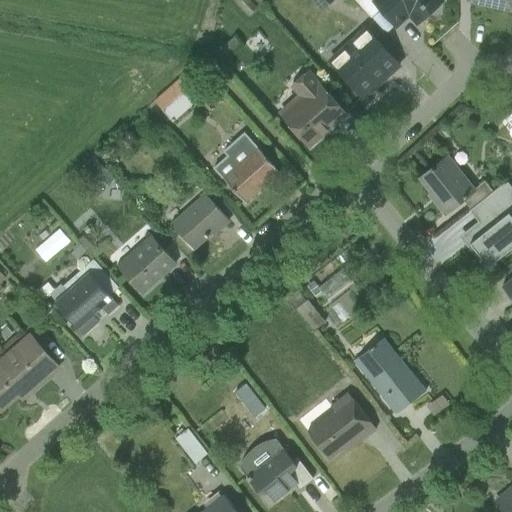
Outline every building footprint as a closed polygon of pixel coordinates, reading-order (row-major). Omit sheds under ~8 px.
[(235,0),(249,15),(256,8),(249,0),(235,0)] [(311,0),(321,11),(332,0),(311,0)] [(408,15),(417,23),(429,11),(432,11),(438,6),(439,3),(441,0),(356,0),(371,17),(380,8),(396,26),(408,15)] [(511,0),(470,0),(511,9),(511,0)] [(365,28),(330,60),(363,96),(398,64),(365,28)] [(221,47),(227,54),(241,42),(235,35),(221,47)] [(155,101),(173,121),(216,82),(205,71),(196,78),(184,73),(155,101)] [(279,110),(309,144),(345,113),(308,71),(289,87),(297,95),(279,110)] [(154,125),(145,114),(129,127),(138,138),(154,125)] [(227,155),(213,167),(222,178),(222,177),(244,201),(278,171),(257,146),(244,131),(223,150),(227,155)] [(109,184),(114,179),(93,155),(85,162),(95,174),(100,174),(109,184)] [(434,202),(444,214),(462,199),(470,208),(493,191),(484,181),(474,188),(447,155),(418,178),(437,200),(434,202)] [(469,242),(488,266),(511,246),(511,185),(508,180),(493,191),(470,208),(469,210),(485,230),(469,242)] [(204,192),(170,222),(192,247),(227,217),(204,192)] [(150,237),(117,266),(141,293),(174,264),(150,237)] [(54,303),(84,335),(117,305),(109,296),(118,288),(93,260),(63,286),(68,291),(54,303)] [(327,297),(350,279),(342,268),(318,287),(313,280),(306,286),(314,296),(321,290),(327,297)] [(511,276),(500,285),(511,299),(511,276)] [(313,331),(325,321),(307,298),(305,299),(298,290),(288,297),(295,307),(294,308),(313,331)] [(0,359),(0,411),(18,395),(17,394),(24,388),(28,393),(58,367),(28,334),(0,359)] [(384,337),(353,361),(394,414),(425,390),(384,337)] [(255,419),(266,411),(243,382),(233,390),(255,419)] [(333,410),(306,431),(328,459),(358,435),(362,440),(375,430),(347,393),(330,406),(333,410)] [(433,415),(448,404),(442,395),(426,406),(433,415)] [(194,463),(207,453),(187,429),(175,438),(194,463)] [(242,459),(239,468),(260,495),(265,491),(273,501),(295,484),(299,489),(311,479),(296,458),(293,461),(274,439),(259,444),(250,450),(242,459)] [(495,503),(501,511),(511,511),(511,490),(511,489),(495,503)] [(235,511),(223,495),(200,511),(235,511)]
